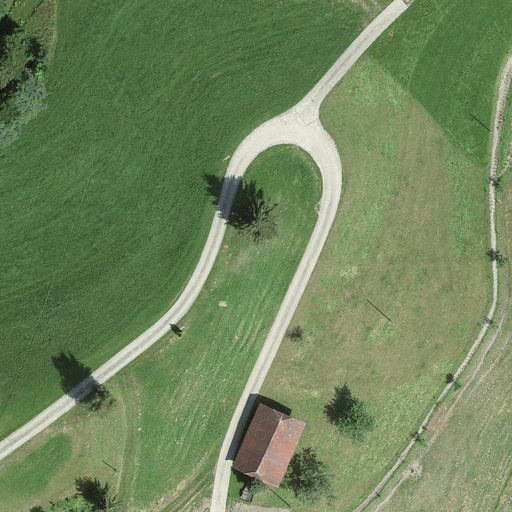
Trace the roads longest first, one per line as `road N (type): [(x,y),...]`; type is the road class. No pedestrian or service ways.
road 1 (track): [(219,511),(244,414),(332,189),(325,150),(299,130),(262,135),(244,153),(207,261),(160,329),(0,451)]
road 2 (track): [(413,0),(328,87),(299,130)]
road 3 (track): [(117,364),(135,418),(122,511)]
